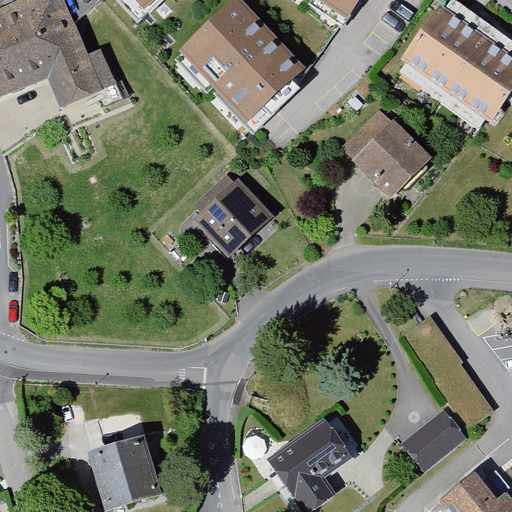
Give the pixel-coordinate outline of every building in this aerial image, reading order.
[(90,56),(64,0),(19,0),(0,9),(0,102),(52,79),(68,111),(121,86),(104,49),(90,56)] [(135,0),(145,10),(155,0),(135,0)] [(231,0),(177,49),(245,123),(306,67),(244,0),(231,0)] [(363,0),(315,0),(347,23),(363,0)] [(511,92),(511,54),(440,4),(401,59),(491,122),(511,92)] [(345,158),(388,198),(428,154),(385,115),(345,158)] [(239,178),(194,219),(229,258),(275,217),(239,178)] [(462,365),(430,319),(403,337),(435,384),(432,386),(464,432),(492,413),(460,367),(462,365)] [(95,446),(113,511),(177,495),(159,429),(152,431),(141,390),(97,389),(111,442),(95,446)] [(463,442),(443,416),(404,446),(424,472),(463,442)] [(268,459),(303,511),(310,511),(336,495),(324,478),(354,458),(327,419),(268,459)] [(511,511),(511,494),(508,490),(500,496),(478,470),(441,499),(451,511),(511,511)]
